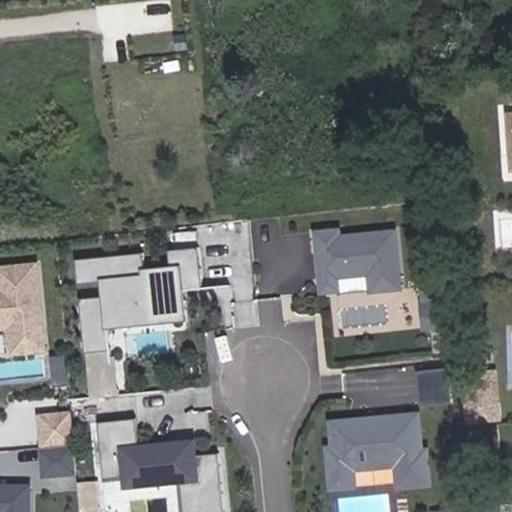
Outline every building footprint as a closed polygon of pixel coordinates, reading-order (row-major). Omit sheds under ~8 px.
[(408,289),(402,231),(347,237),(346,230),(322,232),(327,280),(345,278),(376,275),(378,292),(408,289)] [(185,301),(184,292),(191,291),(209,289),(205,248),(175,251),(177,269),(151,272),(149,254),(82,261),(84,285),(109,283),(111,298),(86,300),(91,354),(117,352),(115,330),(114,323),(193,314),(192,300),(185,301)] [(51,351),(42,264),(1,268),(3,289),(0,288),(0,329),(15,328),(18,354),(51,351)] [(346,291),(345,278),(327,280),(329,293),(346,291)] [(194,322),(193,314),(114,323),(115,330),(194,322)] [(11,333),(0,332),(0,349),(11,350),(11,333)] [(454,404),(453,369),(420,371),(422,406),(454,404)] [(506,410),(504,397),(492,399),(493,412),(506,410)] [(508,427),(506,410),(493,412),(492,399),(474,400),(478,429),(508,427)] [(80,444),(77,412),(45,415),(49,448),(80,444)] [(430,464),(425,415),(338,424),(341,449),(335,449),(337,473),(360,471),(404,467),(406,490),(441,487),(439,463),(430,464)] [(231,511),(226,455),(202,457),(201,449),(189,450),(188,445),(146,449),(143,420),(105,424),(110,480),(132,478),(133,481),(133,488),(184,483),(187,483),(190,511),(231,511)] [(507,454),(505,438),(479,441),(481,457),(507,454)] [(363,471),(364,482),(396,480),(396,470),(363,471)] [(361,488),(360,471),(337,473),(339,490),(361,488)] [(0,511),(32,511),(32,482),(0,482),(0,511)]
